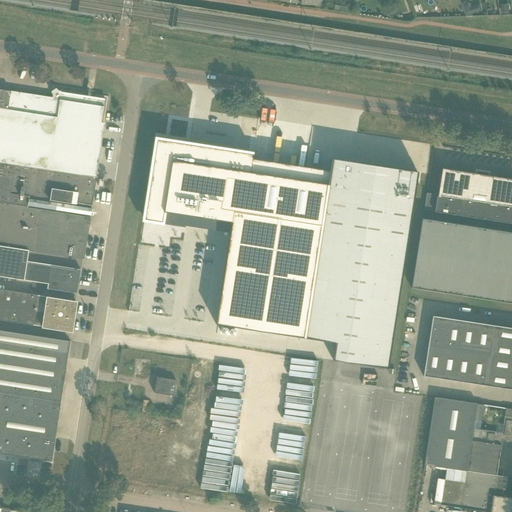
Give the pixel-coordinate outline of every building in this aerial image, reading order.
[(469,2),(462,5),(466,16),(473,14),(471,7),(469,2)] [(0,89),(0,246),(84,259),(96,175),(98,176),(102,173),(99,169),(98,168),(103,132),(105,132),(109,129),(106,125),(101,125),(105,99),(59,92),(57,90),(52,94),(53,96),(53,98),(39,96),(38,98),(34,97),(34,95),(17,92),(17,94),(10,93),(10,91),(0,89)] [(157,140),(144,220),(162,223),(164,213),(231,223),(230,233),(216,325),(335,343),(332,360),(387,369),(418,172),(351,162),(331,159),(329,171),(310,168),(250,159),(250,154),(219,149),(157,140)] [(481,219),(511,224),(511,181),(444,171),(440,196),(437,196),(434,212),(481,219)] [(511,303),(511,232),(421,219),(411,288),(511,303)] [(0,246),(0,276),(48,284),(47,289),(77,294),(81,270),(27,262),(29,251),(0,246)] [(0,320),(71,331),(76,302),(0,290),(0,320)] [(428,346),(443,349),(448,319),(432,316),(428,346)] [(443,349),(458,351),(462,321),(448,319),(443,349)] [(458,351),(473,353),(477,323),(462,321),(458,351)] [(473,353),(487,356),(490,341),(492,326),(477,323),(473,353)] [(490,341),(511,344),(511,328),(492,326),(490,341)] [(0,453),(51,461),(69,341),(0,330),(0,453)] [(487,356),(511,359),(511,344),(490,341),(487,356)] [(423,376),(438,379),(443,349),(428,346),(423,376)] [(438,379),(453,381),(458,351),(443,349),(438,379)] [(453,381),(468,383),(473,353),(458,351),(453,381)] [(483,386),(485,370),(487,356),(473,353),(468,383),(483,386)] [(485,370),(511,374),(511,359),(487,356),(485,370)] [(483,386),(511,390),(511,374),(485,370),(483,386)] [(331,371),(319,450),(369,457),(381,379),(331,371)] [(154,393),(173,396),(176,380),(156,377),(154,393)] [(379,398),(364,498),(402,503),(417,403),(379,398)] [(434,398),(424,466),(466,472),(496,476),(501,441),(511,443),(511,417),(503,416),(501,433),(472,429),(476,404),(434,398)] [(438,479),(434,504),(440,505),(487,511),(511,511),(511,508),(511,498),(505,497),(505,498),(501,498),(502,495),(501,495),(502,493),(497,492),(499,476),(496,476),(466,472),(464,483),(445,480),(444,480),(438,479)]
